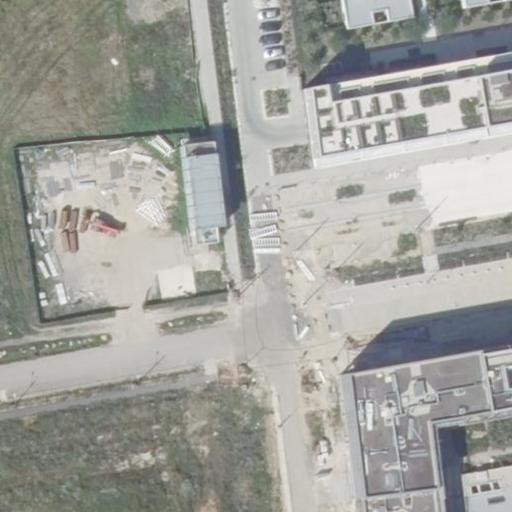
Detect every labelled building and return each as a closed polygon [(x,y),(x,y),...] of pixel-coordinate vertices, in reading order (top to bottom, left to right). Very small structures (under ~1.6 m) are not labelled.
[(296,0),(297,17),(327,18),(327,0),(296,0)] [(332,0),(333,26),(419,11),(417,0),(332,0)] [(196,21),(163,23),(165,50),(197,48),(196,21)] [(511,134),(511,53),(302,91),(312,170),(511,134)] [(174,122),(202,121),(201,58),(172,59),(174,122)] [(341,60),(322,64),(325,83),(345,80),(341,60)] [(154,62),(123,65),(129,127),(161,124),(158,93),(157,93),(154,62)] [(209,142),(179,143),(182,245),(213,244),(209,142)] [(511,511),(511,337),(330,372),(347,511),(511,511)]
